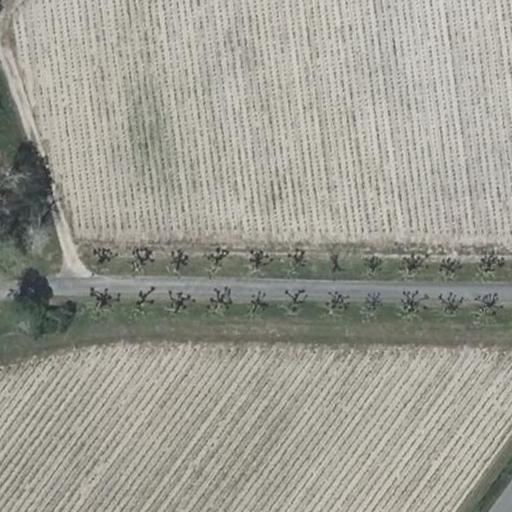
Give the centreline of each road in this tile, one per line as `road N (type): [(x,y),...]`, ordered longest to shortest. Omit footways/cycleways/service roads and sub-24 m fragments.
road 1 (track): [(511,338),(83,323),(0,343)]
road 2 (track): [(511,293),(72,282),(0,297)]
